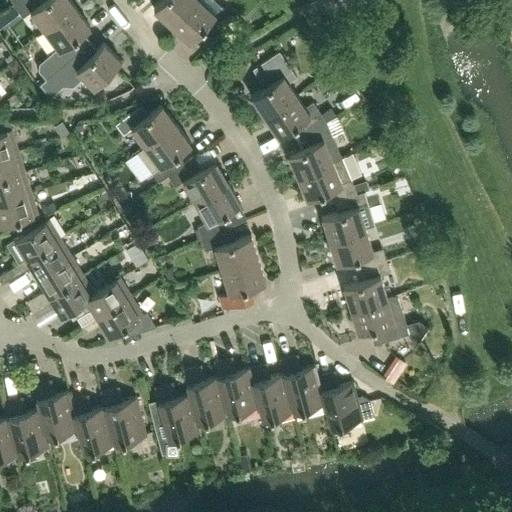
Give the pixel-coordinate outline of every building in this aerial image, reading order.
[(45,30),(76,7),(70,0),(21,0),(15,4),(23,17),(31,11),(45,30)] [(194,0),(160,0),(153,8),(171,25),(194,0)] [(189,42),(201,30),(213,41),(234,17),(215,0),(194,0),(171,25),(189,42)] [(45,78),(84,45),(77,37),(90,27),(76,7),(45,30),(57,47),(39,62),(38,70),(45,78)] [(25,32),(37,27),(31,15),(20,20),(25,32)] [(84,45),(45,78),(39,83),(50,96),(63,85),(73,85),(83,76),(94,87),(121,60),(103,42),(92,54),(84,45)] [(10,53),(4,57),(8,62),(14,57),(10,53)] [(296,94),(288,82),(296,76),(284,57),(257,75),(264,86),(251,95),(264,116),(296,94)] [(15,58),(7,64),(18,78),(26,72),(15,58)] [(9,108),(19,100),(14,93),(3,101),(9,108)] [(325,122),(313,101),(305,107),(296,94),(264,116),(278,136),(292,127),(297,137),(325,122)] [(145,146),(176,123),(161,104),(148,114),(141,104),(116,123),(123,134),(131,128),(145,146)] [(330,106),(320,113),(324,121),(335,114),(330,106)] [(34,120),(34,129),(43,129),(43,120),(34,120)] [(69,131),(62,121),(55,125),(61,136),(69,131)] [(342,157),(332,135),(325,122),(297,137),(303,147),(287,153),(297,176),(342,157)] [(184,162),(178,153),(191,143),(176,123),(145,146),(137,152),(159,181),(168,175),(168,174),(184,162)] [(0,155),(18,150),(11,128),(0,131),(0,155)] [(0,177),(25,170),(18,150),(0,155),(0,177)] [(228,182),(216,160),(201,169),(194,155),(184,162),(168,174),(168,175),(174,185),(183,180),(195,201),(228,182)] [(326,202),(339,198),(357,193),(354,186),(342,157),(297,176),(307,198),(322,192),(326,202)] [(0,200),(31,191),(25,170),(0,177),(0,200)] [(226,211),(240,203),(228,182),(195,201),(206,221),(198,226),(201,238),(231,225),(233,224),(226,211)] [(367,182),(354,186),(357,193),(364,190),(369,189),(369,188),(367,182)] [(339,198),(343,209),(322,216),(329,239),(366,228),(361,214),(371,211),(364,190),(357,193),(339,198)] [(0,224),(38,212),(31,191),(0,200),(0,224)] [(18,263),(60,237),(49,217),(6,244),(18,263)] [(258,258),(251,234),(235,239),(231,225),(201,238),(205,250),(215,247),(222,269),(258,258)] [(372,250),(366,228),(329,239),(336,263),(352,258),(355,269),(386,259),(382,247),(372,250)] [(37,277),(72,255),(60,237),(18,263),(0,273),(0,282),(1,284),(31,265),(37,277)] [(49,295),(83,274),(72,255),(37,277),(49,295)] [(250,286),(266,281),(258,258),(222,269),(229,291),(219,294),(223,306),(253,297),(250,286)] [(387,296),(380,275),(390,272),(386,259),(355,269),(359,280),(343,285),(350,308),(387,297),(387,296)] [(94,292),(94,291),(83,274),(49,295),(61,314),(86,299),(86,298),(94,292)] [(97,316),(131,295),(119,275),(94,291),(94,292),(86,298),(86,299),(92,308),(77,318),(82,325),(97,316)] [(41,292),(34,296),(41,307),(48,303),(41,292)] [(398,297),(392,294),(387,296),(387,297),(350,308),(358,332),(373,327),(378,343),(409,333),(413,347),(429,327),(418,320),(406,323),(398,297)] [(146,310),(143,313),(131,295),(97,316),(109,335),(116,331),(119,337),(144,330),(156,326),(146,310)] [(33,312),(41,307),(34,296),(26,301),(33,312)] [(325,402),(317,375),(318,375),(315,364),(297,368),(293,356),(280,359),(283,372),(293,410),(324,402),(325,402)] [(396,356),(391,363),(397,367),(401,370),(406,363),(402,360),(396,356)] [(259,404),(249,367),(250,367),(249,366),(231,371),(228,358),(214,362),(217,374),(218,374),(228,413),(258,405),(259,404)] [(283,372),(266,377),(262,364),(250,367),(249,367),(259,404),(258,405),(262,419),(293,410),(283,372)] [(218,374),(217,374),(200,379),(197,366),(183,370),(189,392),(197,421),(198,421),(228,413),(218,374)] [(331,372),(318,375),(317,375),(325,402),(324,402),(330,427),(374,415),(369,399),(362,394),(357,396),(352,380),(334,385),(331,372)] [(78,427),(70,399),(71,399),(68,389),(50,394),(46,381),(33,384),(38,407),(39,406),(47,435),(77,427),(78,427)] [(200,430),(198,421),(197,421),(189,392),(172,396),(168,384),(155,387),(161,411),(151,414),(161,453),(166,453),(166,454),(179,454),(179,441),(177,441),(177,436),(200,430)] [(146,434),(136,396),(118,401),(114,388),(101,391),(104,404),(105,404),(115,442),(146,434)] [(105,404),(104,404),(87,409),(83,396),(71,399),(70,399),(78,427),(77,427),(83,451),(115,442),(105,404)] [(39,406),(38,407),(21,411),(18,398),(4,402),(7,415),(8,415),(18,453),(50,445),(47,435),(39,406)] [(8,415),(7,415),(0,416),(0,457),(18,453),(8,415)]
